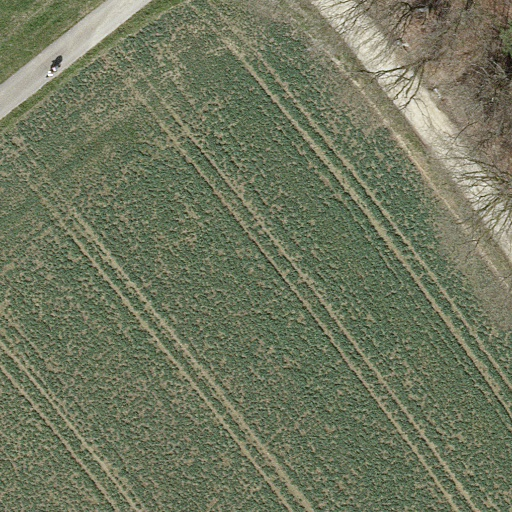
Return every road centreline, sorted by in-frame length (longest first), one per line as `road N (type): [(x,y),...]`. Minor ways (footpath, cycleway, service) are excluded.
road 1 (track): [(511,227),(420,95),(330,0)]
road 2 (residential): [(120,0),(0,102)]
